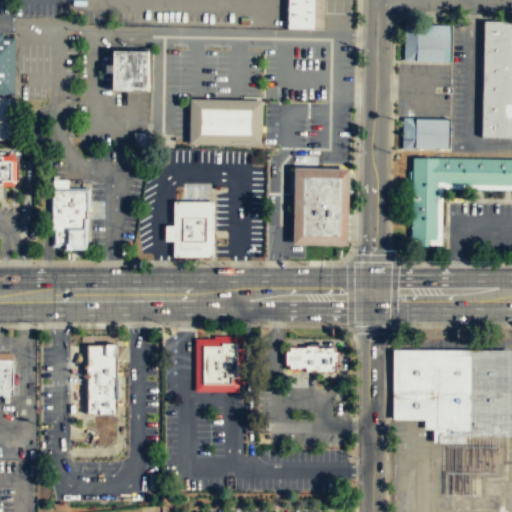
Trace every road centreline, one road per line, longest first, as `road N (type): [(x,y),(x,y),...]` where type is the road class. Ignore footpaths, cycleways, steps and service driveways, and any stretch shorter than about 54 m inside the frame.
road 1 (secondary): [(0,295),(372,293)]
road 2 (residential): [(376,0),(372,293)]
road 3 (residential): [(372,293),(372,511)]
road 4 (secondary): [(372,293),(511,294)]
